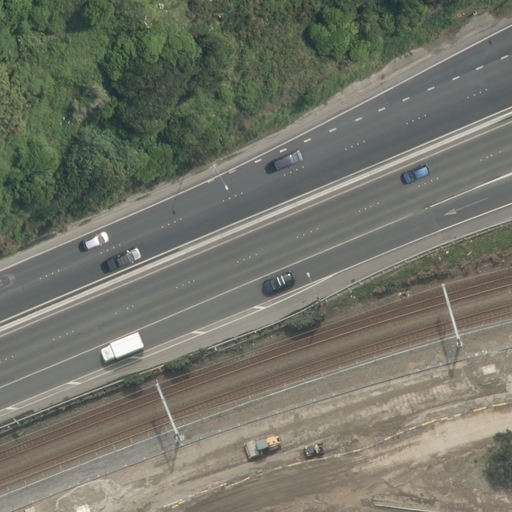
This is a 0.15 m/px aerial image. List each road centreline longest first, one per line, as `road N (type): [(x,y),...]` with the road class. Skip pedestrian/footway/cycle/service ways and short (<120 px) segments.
road 1 (trunk): [(0,296),(440,108)]
road 2 (trunk): [(333,224),(0,362)]
road 3 (trunk): [(511,148),(333,224)]
road 4 (trunk): [(511,189),(333,224)]
